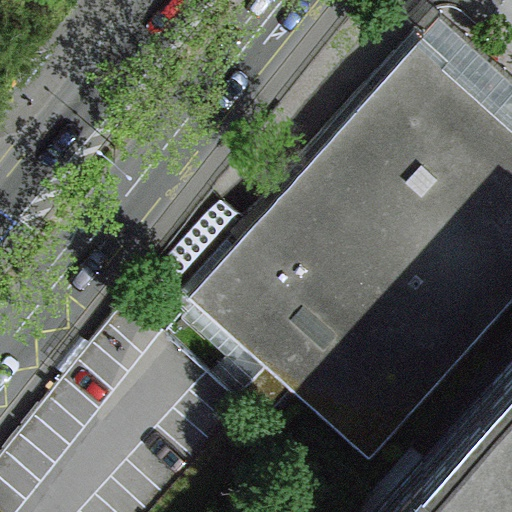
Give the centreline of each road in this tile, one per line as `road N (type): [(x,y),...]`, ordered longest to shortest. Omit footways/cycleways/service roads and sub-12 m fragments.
road 1 (primary): [(0,372),(298,0)]
road 2 (primary): [(176,0),(0,218)]
